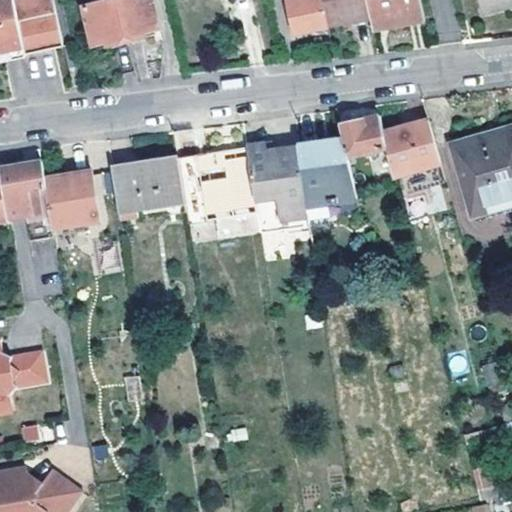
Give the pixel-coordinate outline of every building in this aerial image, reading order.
[(13,0),(0,0),(0,52),(24,47),(26,58),(63,50),(55,13),(18,21),(13,0)] [(127,41),(116,0),(102,0),(82,5),(92,42),(106,39),(107,45),(127,41)] [(116,0),(127,41),(146,36),(145,29),(157,26),(151,0),(116,0)] [(295,0),(284,3),(292,35),(328,30),(321,0),(295,0)] [(321,0),(328,30),(351,24),(349,19),(370,15),(367,0),(321,0)] [(424,21),(419,0),(367,0),(370,15),(371,20),(374,30),(424,21)] [(511,0),(479,0),(484,16),(486,15),(511,8),(511,0)] [(349,19),(351,24),(371,20),(370,15),(349,19)] [(0,63),(26,58),(24,47),(0,52),(0,63)] [(345,140),(349,157),(387,149),(383,134),(379,118),(341,126),(345,140)] [(387,149),(395,177),(441,163),(428,120),(383,134),(387,149)] [(452,144),(471,211),(511,199),(511,135),(487,142),(484,135),(452,144)] [(345,140),(297,150),(308,226),(309,229),(334,224),(331,205),(357,199),(356,189),(349,157),(345,140)] [(270,144),(246,148),(257,215),(260,233),(308,226),(297,150),(272,153),(270,144)] [(257,215),(246,148),(192,156),(199,201),(213,199),(233,197),(236,218),(257,215)] [(119,215),(185,203),(178,158),(112,169),(119,215)] [(41,160),(16,165),(26,215),(31,239),(53,235),(52,227),(49,210),(44,179),(41,160)] [(16,165),(0,167),(0,175),(0,177),(8,218),(26,215),(16,165)] [(91,172),(44,179),(49,210),(52,227),(99,222),(91,172)] [(0,219),(8,218),(0,177),(0,219)] [(233,197),(213,199),(218,239),(260,233),(257,215),(236,218),(233,197)] [(359,219),(357,199),(331,205),(334,224),(359,219)] [(3,340),(0,340),(0,410),(14,409),(11,390),(50,383),(45,351),(13,356),(5,353),(3,340)] [(140,397),(138,375),(125,376),(127,398),(140,397)] [(63,423),(22,427),(23,441),(64,438),(63,423)] [(27,469),(0,473),(0,511),(68,511),(82,494),(52,472),(44,483),(43,484),(37,480),(31,487),(27,484),(29,482),(28,472),(27,469)] [(44,483),(28,472),(29,482),(27,484),(31,487),(37,480),(43,484),(44,483)]
